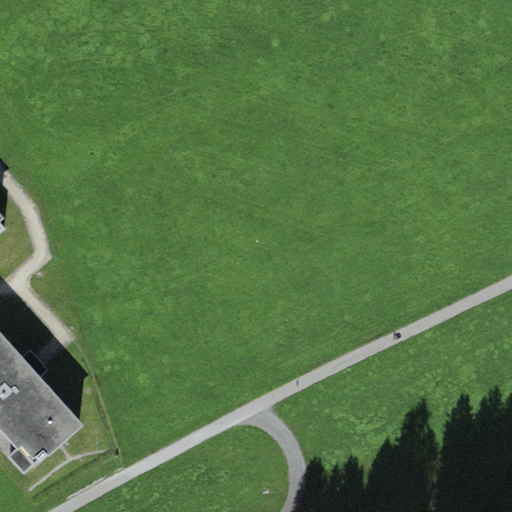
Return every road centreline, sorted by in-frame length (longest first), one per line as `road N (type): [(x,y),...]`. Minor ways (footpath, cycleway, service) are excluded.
road 1 (track): [(511,275),(257,400),(57,511)]
road 2 (track): [(257,400),(294,451),(297,492),(286,511)]
